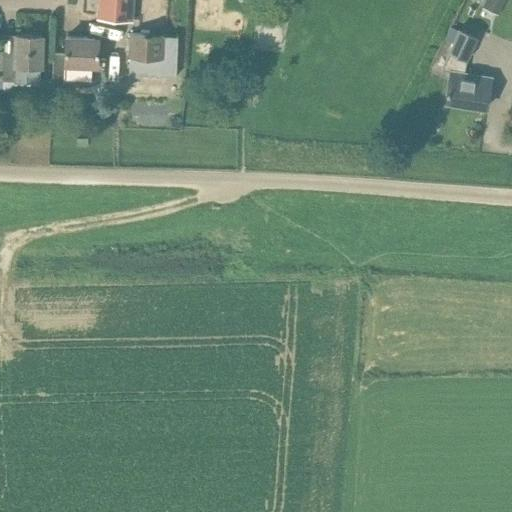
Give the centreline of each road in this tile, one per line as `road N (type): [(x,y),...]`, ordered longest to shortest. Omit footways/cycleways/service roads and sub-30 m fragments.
road 1 (unclassified): [(511,196),(0,172)]
road 2 (track): [(240,180),(164,210),(26,238),(5,264),(0,321)]
